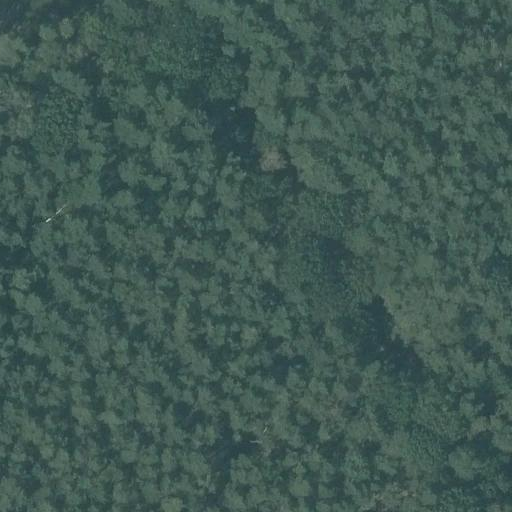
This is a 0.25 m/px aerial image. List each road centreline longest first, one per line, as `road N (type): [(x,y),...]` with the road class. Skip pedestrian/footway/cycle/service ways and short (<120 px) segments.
road 1 (track): [(161,53),(202,69),(471,491)]
road 2 (unknown): [(372,511),(445,452),(511,375)]
